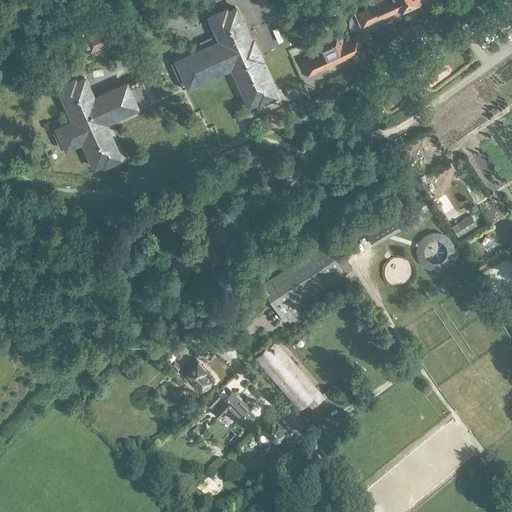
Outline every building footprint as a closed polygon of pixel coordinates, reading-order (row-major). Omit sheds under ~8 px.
[(421,1),(420,0),(368,0),(370,3),(372,2),(373,4),(356,12),(362,26),(398,10),(399,11),(421,1)] [(291,10),(297,23),(315,14),(310,1),(291,10)] [(175,61),(171,62),(182,88),(186,87),(187,88),(231,68),(248,106),(256,102),(258,105),(278,96),(262,61),(265,59),(254,36),(251,37),(237,4),(228,8),(227,6),(207,15),(215,34),(199,41),(201,46),(174,59),(175,61)] [(107,26),(97,30),(103,44),(117,37),(111,24),(113,23),(110,16),(103,18),(107,26)] [(87,51),(103,44),(97,30),(87,35),(83,28),(77,31),(80,38),(81,38),(87,51)] [(312,47),(316,55),(302,61),(308,74),(363,49),(357,36),(343,42),(340,35),(312,47)] [(107,123),(140,108),(139,106),(151,101),(140,76),(128,82),(127,80),(95,95),(85,75),(77,79),(76,76),(55,85),(71,119),(54,126),(65,150),(81,143),(93,168),(102,165),(103,167),(123,158),(107,123)] [(254,187),(247,201),(246,202),(256,207),(261,210),(269,196),(254,187)] [(242,199),(234,212),(244,218),(243,218),(248,221),(256,207),(246,202),(247,201),(242,199)] [(444,202),(440,204),(437,206),(445,219),(452,214),(444,202)] [(229,210),(221,224),(231,229),(231,230),(235,232),(243,218),(244,218),(234,212),(229,210)] [(373,245),(404,227),(397,215),(366,234),(373,245)] [(217,221),(209,235),(218,241),(223,244),(231,230),(231,229),(221,224),(217,221)] [(204,232),(196,246),(206,252),(210,255),(218,241),(209,235),(204,232)] [(325,242),(261,284),(285,320),(348,278),(356,274),(352,268),(337,244),(329,243),(326,244),(325,242)] [(192,243),(184,257),(184,258),(193,263),(198,266),(206,252),(196,246),(192,243)] [(184,258),(184,257),(179,255),(171,269),(185,277),(193,263),(184,258)] [(300,404),(305,399),(312,407),(324,397),(276,341),(258,356),(300,404)] [(184,371),(187,374),(185,376),(185,379),(191,386),(195,386),(197,388),(198,388),(199,387),(201,388),(203,387),(204,388),(206,388),(210,384),(211,382),(210,381),(211,379),(204,372),(206,370),(196,359),(194,362),(192,360),(186,367),(187,368),(184,371)] [(181,366),(175,360),(171,364),(177,370),(181,366)] [(220,416),(226,410),(236,420),(236,421),(243,428),(252,419),(245,412),(249,408),(231,391),(216,407),(213,410),(220,416)] [(221,397),(216,393),(203,406),(208,411),(221,397)] [(272,438),(274,439),(278,439),(286,431),(274,419),(272,421),(269,419),(267,422),(265,420),(260,426),(272,438)]
